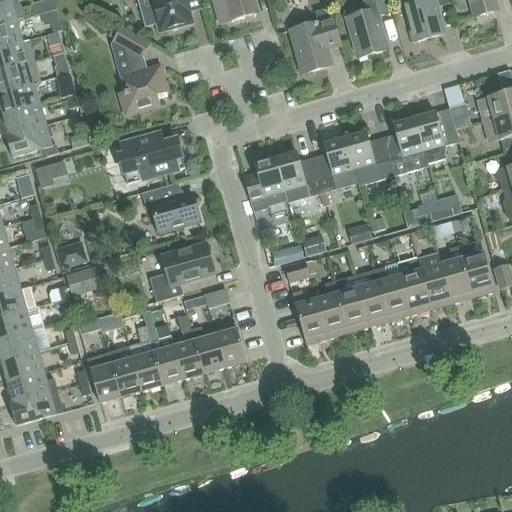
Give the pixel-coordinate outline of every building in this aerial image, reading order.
[(0,29),(17,24),(17,23),(24,21),(18,0),(11,2),(0,5),(0,29)] [(53,0),(52,0),(45,2),(48,14),(57,11),(53,0)] [(150,0),(160,34),(193,25),(186,2),(192,0),(150,0)] [(211,0),(214,9),(227,5),(232,22),(257,15),(252,0),(211,0)] [(350,19),(345,21),(357,61),(361,60),(388,52),(379,18),(391,15),(386,0),(362,0),(367,15),(350,19)] [(402,0),(404,2),(415,44),(444,36),(436,10),(450,6),(448,0),(402,0)] [(469,0),(475,19),(498,13),(493,0),(469,0)] [(332,22),(329,10),(315,14),(318,25),(290,33),(303,76),(332,68),(327,51),(340,47),(333,22),(332,22)] [(0,51),(23,45),(17,24),(0,29),(0,51)] [(108,39),(115,42),(112,48),(126,94),(119,96),(125,118),(159,109),(156,97),(167,94),(160,68),(146,72),(142,59),(149,46),(121,30),(121,31),(114,28),(108,39)] [(0,73),(36,63),(30,43),(23,45),(0,51),(0,73)] [(55,58),(63,56),(60,44),(51,47),(55,58)] [(0,95),(34,86),(35,87),(42,85),(36,63),(0,73),(0,95)] [(66,67),(54,70),(57,80),(69,76),(66,67)] [(511,81),(510,73),(498,77),(502,92),(511,89),(511,81)] [(40,106),(35,87),(34,86),(0,95),(0,105),(3,117),(40,106)] [(66,99),(75,97),(72,86),(63,89),(66,99)] [(482,125),(511,115),(511,93),(476,103),(482,125)] [(75,97),(66,99),(70,112),(78,110),(75,97)] [(9,137),(46,127),(40,106),(3,117),(9,137)] [(471,128),(465,107),(449,111),(455,133),(471,128)] [(449,111),(414,121),(424,155),(458,144),(455,133),(449,111)] [(504,157),(511,154),(511,115),(482,125),(488,146),(500,143),(504,157)] [(428,170),(424,155),(414,121),(393,127),(396,137),(382,141),(393,180),(428,170)] [(46,127),(9,137),(6,138),(12,160),(45,151),(47,159),(58,156),(56,147),(52,148),(46,127)] [(86,135),(70,140),(73,152),(90,147),(86,135)] [(163,145),(160,135),(132,143),(135,153),(119,158),(127,187),(185,171),(176,141),(163,145)] [(383,143),(382,141),(369,145),(366,135),(345,141),(358,187),(358,189),(393,179),(383,143)] [(313,160),(327,209),(331,208),(328,196),(337,193),(358,187),(354,172),(345,141),(323,147),(326,157),(313,160)] [(511,154),(504,157),(505,161),(508,169),(499,171),(494,182),(500,185),(503,194),(511,191),(511,154)] [(323,210),(327,209),(313,160),(300,164),(297,155),(276,161),(285,195),(288,203),(287,203),(288,207),(320,198),(323,210)] [(285,195),(276,161),(254,167),(257,176),(244,180),(254,215),(268,211),(267,209),(287,203),(285,195)] [(48,168),(35,172),(38,182),(51,178),(48,168)] [(27,201),(35,198),(32,187),(24,189),(27,201)] [(179,199),(176,187),(141,196),(146,212),(152,210),(159,236),(200,224),(192,195),(179,199)] [(511,191),(503,194),(505,202),(503,206),(507,222),(510,223),(511,229),(511,191)] [(457,198),(437,203),(443,222),(462,217),(457,198)] [(437,203),(419,209),(424,228),(443,222),(437,203)] [(38,208),(29,210),(32,222),(41,219),(38,208)] [(41,219),(32,222),(36,234),(45,231),(41,219)] [(381,222),(369,225),(372,235),(384,232),(381,222)] [(458,222),(451,224),(455,236),(462,234),(458,222)] [(438,228),(431,230),(434,242),(455,236),(451,224),(438,228)] [(368,228),(348,233),(352,247),(371,241),(368,228)] [(0,253),(9,251),(3,230),(0,230),(0,253)] [(307,261),(327,255),(322,238),(302,243),(307,261)] [(81,246),(56,253),(61,272),(87,265),(81,246)] [(157,305),(183,298),(180,286),(215,276),(206,246),(164,258),(169,275),(150,281),(157,305)] [(459,249),(473,300),(495,294),(484,255),(471,259),(468,247),(459,249)] [(301,248),(285,253),(289,264),(304,260),(301,248)] [(50,249),(42,252),(45,263),(53,261),(50,249)] [(452,306),(473,300),(459,249),(449,252),(453,264),(441,267),(452,306)] [(0,275),(15,271),(9,251),(0,253),(0,275)] [(438,255),(417,261),(432,312),(452,306),(441,267),(438,255)] [(506,258),(495,261),(497,268),(508,265),(506,258)] [(53,261),(45,263),(48,275),(56,273),(53,261)] [(411,318),(432,312),(417,261),(396,267),(400,279),(411,318)] [(313,264),(307,265),(310,278),(316,276),(313,264)] [(310,279),(310,278),(307,265),(286,271),(289,284),(310,279)] [(511,281),(508,267),(497,270),(494,271),(500,292),(511,289),(511,281)] [(411,318),(400,279),(388,282),(385,270),(376,273),(390,324),(411,318)] [(0,297),(21,292),(15,271),(0,275),(0,297)] [(72,299),(101,291),(95,271),(66,279),(72,299)] [(369,330),(390,324),(376,273),(355,279),(369,330)] [(355,279),(343,282),(334,285),(349,336),(369,330),(355,279)] [(328,341),(349,336),(334,285),(325,287),(328,299),(317,302),(328,341)] [(0,297),(0,320),(27,313),(36,310),(30,289),(21,292),(0,297)] [(61,303),(70,300),(66,289),(58,292),(61,303)] [(204,298),(207,308),(208,311),(230,305),(226,292),(204,298)] [(328,341),(317,302),(305,306),(302,294),(292,296),(299,321),(306,348),(328,341)] [(70,300),(61,303),(65,315),(73,313),(70,300)] [(0,342),(33,333),(27,313),(0,320),(0,342)] [(112,317),(116,331),(123,329),(121,321),(119,315),(112,317)] [(192,333),(188,318),(179,321),(183,335),(192,333)] [(87,335),(101,331),(98,321),(84,325),(87,335)] [(216,338),(225,370),(246,364),(234,321),(224,323),(227,335),(216,338)] [(192,333),(204,376),(225,370),(216,338),(204,341),(201,330),(192,333)] [(73,332),(65,335),(68,345),(76,343),(73,332)] [(0,359),(2,364),(38,354),(33,333),(0,342),(0,359)] [(183,382),(204,376),(192,333),(183,335),(186,347),(174,350),(183,382)] [(171,338),(159,342),(150,344),(163,388),(183,382),(174,350),(171,338)] [(76,343),(68,345),(71,358),(80,356),(76,343)] [(141,346),(129,350),(142,394),(163,388),(150,344),(141,347),(141,346)] [(109,355),(109,356),(121,400),(142,394),(129,350),(109,355)] [(7,385),(44,375),(38,354),(2,364),(7,385)] [(100,406),(121,400),(109,356),(108,356),(108,357),(87,363),(90,374),(100,406)] [(88,386),(85,374),(77,376),(80,388),(88,386)] [(54,381),(47,384),(44,375),(7,385),(13,406),(50,395),(58,393),(54,381)] [(88,386),(80,388),(84,400),(92,397),(88,386)] [(58,393),(50,395),(13,406),(10,406),(16,428),(56,417),(64,415),(58,393)]
